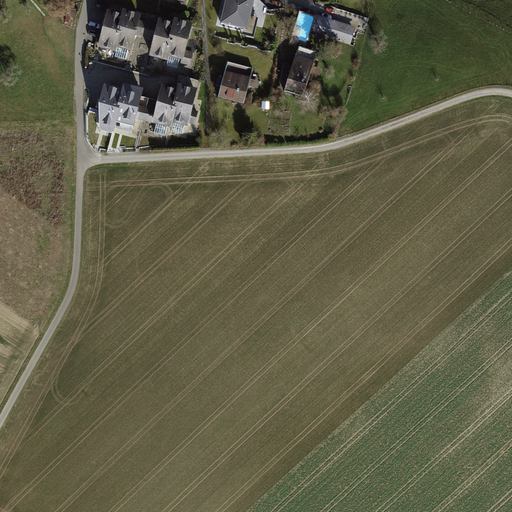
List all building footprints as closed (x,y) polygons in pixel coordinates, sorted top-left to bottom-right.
[(256,0),(227,0),(222,25),(249,31),(256,0)] [(193,38),(113,11),(102,44),(182,71),(193,38)] [(358,27),(318,13),(312,31),(352,44),(358,27)] [(318,62),(299,56),(289,88),(307,94),(318,62)] [(253,79),(228,73),(221,99),(246,106),(253,79)] [(136,129),(145,82),(126,78),(125,82),(106,79),(103,95),(92,93),(89,110),(103,113),(100,128),(116,131),(119,117),(125,119),(123,127),(136,129)] [(193,121),(194,93),(154,92),(153,120),(193,121)]
